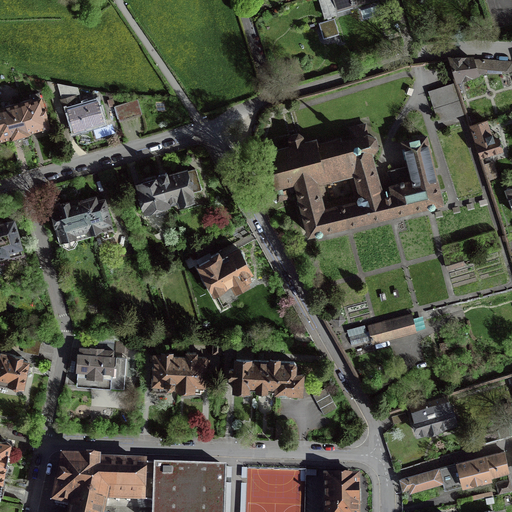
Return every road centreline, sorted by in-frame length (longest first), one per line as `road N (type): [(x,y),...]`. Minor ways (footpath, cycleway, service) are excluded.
road 1 (residential): [(381,456),(364,404),(209,127)]
road 2 (residential): [(46,444),(381,456)]
road 3 (residential): [(23,180),(66,331),(46,444)]
road 4 (residential): [(209,127),(23,180)]
road 5 (residential): [(386,476),(507,443)]
